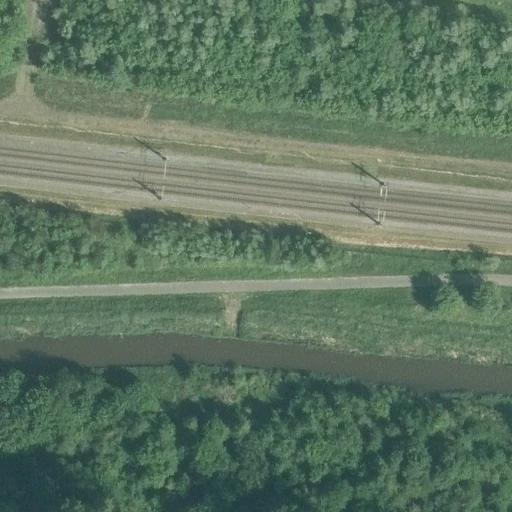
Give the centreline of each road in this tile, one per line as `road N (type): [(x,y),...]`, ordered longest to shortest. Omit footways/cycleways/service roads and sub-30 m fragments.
road 1 (track): [(24,115),(511,165)]
road 2 (track): [(38,0),(24,115),(0,112)]
